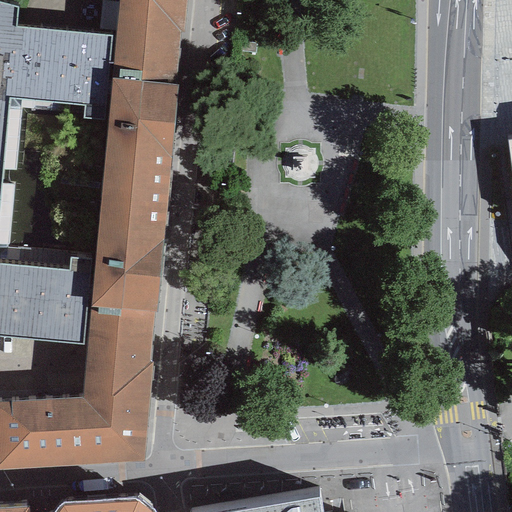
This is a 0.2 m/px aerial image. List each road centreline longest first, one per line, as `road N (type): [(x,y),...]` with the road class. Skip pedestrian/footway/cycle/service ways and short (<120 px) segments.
road 1 (residential): [(159,469),(205,0)]
road 2 (secondary): [(467,446),(449,254),(456,0)]
road 3 (residential): [(467,446),(159,469)]
road 4 (residential): [(159,469),(0,481)]
